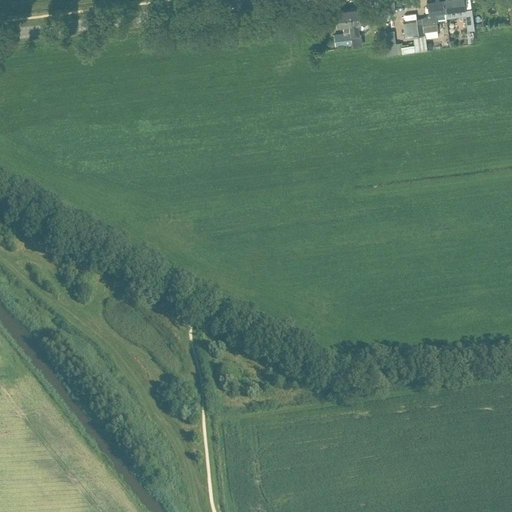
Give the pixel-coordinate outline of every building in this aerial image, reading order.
[(446,18),(445,12),(446,12),(444,0),(427,0),(430,16),(416,19),(418,35),(426,34),(425,31),(437,29),(436,22),(438,22),(438,20),(446,19),(446,18)] [(444,0),(446,12),(445,12),(446,18),(465,15),(467,30),(475,29),(472,11),(466,12),(463,0),(444,0)] [(360,33),(358,23),(360,23),(360,24),(368,23),(367,16),(360,17),(359,7),(347,9),(348,16),(351,43),(362,41),(361,33),(360,33)] [(351,43),(348,16),(347,9),(336,10),(338,26),(343,25),(344,33),(334,34),(335,45),(351,43)] [(387,42),(379,43),(380,45),(381,55),(397,53),(396,44),(394,30),(385,31),(387,42)] [(418,35),(413,36),(415,46),(415,51),(428,49),(426,38),(426,34),(418,35)]
